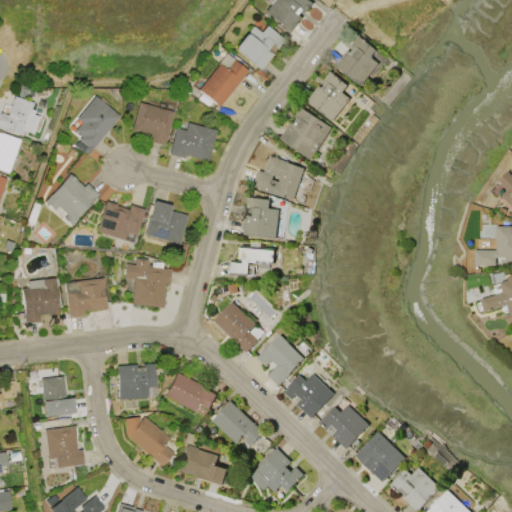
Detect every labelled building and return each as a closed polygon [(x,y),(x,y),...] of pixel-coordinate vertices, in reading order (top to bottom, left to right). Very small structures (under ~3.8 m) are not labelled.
[(289,31),(264,11),(268,5),(262,0),(310,0),(313,2),(306,11),(303,9),(299,14),(302,15),(289,31)] [(271,54),(259,70),(232,48),(250,26),(259,33),(264,26),(282,40),(275,49),(270,44),(266,50),(271,54)] [(360,86),(334,65),(347,50),(349,51),(353,47),(351,44),(358,36),(375,50),(370,57),(378,63),(360,86)] [(197,90),(218,64),(217,64),(225,53),(246,71),(218,106),(197,90)] [(332,121),(306,100),(318,85),(321,87),(325,81),(323,79),(330,70),(347,85),(342,91),(350,98),(332,121)] [(32,102),(21,135),(0,128),(0,113),(7,115),(13,96),(32,102)] [(75,119),(93,96),(118,116),(90,151),(77,140),(80,137),(73,131),(79,123),(75,119)] [(137,102),(172,112),(163,146),(148,142),(149,136),(130,131),(137,102)] [(310,159),(279,139),(290,122),(293,123),(296,118),(294,117),(300,107),(331,127),(310,159)] [(167,155),(174,128),(183,131),(186,123),(214,130),(206,161),(183,155),(182,159),(167,155)] [(19,139),(8,173),(0,170),(0,133),(1,134),(1,133),(19,139)] [(270,155),(304,168),(293,200),(278,194),(277,195),(252,186),(258,170),(273,176),(272,179),(279,182),(280,177),(264,171),(270,155)] [(498,180),(508,170),(511,174),(511,206),(501,196),(508,190),(498,180)] [(53,210),(43,202),(49,195),(49,196),(69,174),(75,180),(74,180),(82,187),(85,184),(97,195),(93,199),(92,199),(75,218),(76,219),(70,226),(62,218),(66,215),(56,207),(53,210)] [(279,209),(276,237),(243,233),(245,214),(252,215),(253,207),(246,207),(247,196),(270,199),(269,208),(279,209)] [(95,231),(105,201),(115,204),(114,205),(127,209),(128,204),(143,209),(134,235),(125,232),(123,240),(95,231)] [(185,215),(177,244),(143,234),(148,219),(147,219),(152,201),(169,206),(167,210),(185,215)] [(511,260),(505,261),(505,257),(496,257),(496,265),(475,265),(474,249),(496,249),(496,226),(511,225),(511,260)] [(240,247),(274,250),(273,261),(269,261),(268,268),(258,268),(259,260),(256,259),(256,262),(248,262),(248,267),(253,267),(252,274),(230,272),(231,262),(243,263),(243,258),(239,258),(240,247)] [(162,308),(130,305),(133,278),(123,277),(124,264),(134,265),(134,259),(146,260),(145,267),(150,268),(151,262),(161,263),(161,268),(169,269),(168,284),(162,284),(161,297),(163,297),(162,308)] [(507,276),(511,274),(511,311),(509,312),(507,305),(484,311),(480,299),(496,294),(494,286),(500,284),(499,281),(508,279),(507,276)] [(58,314),(47,316),(47,314),(38,315),(39,322),(23,324),(22,315),(19,289),(27,288),(26,281),(53,277),(54,287),(53,287),(57,311),(58,314)] [(63,283),(101,278),(102,289),(101,289),(104,310),(95,311),(95,310),(81,312),(82,316),(67,318),(63,283)] [(232,301),(255,324),(259,320),(267,328),(257,339),(258,339),(246,352),(213,321),(232,301)] [(256,357),(279,334),(303,358),(289,372),(290,373),(278,385),(267,374),(276,365),(271,360),(265,366),(256,357)] [(118,399),(115,366),(134,365),(135,372),(142,371),(141,364),(152,364),(154,386),(144,387),(145,397),(118,399)] [(175,372),(216,394),(208,409),(196,403),(192,411),(162,396),(175,372)] [(312,374),(334,394),(311,418),(296,404),(301,398),(297,394),(292,400),(283,391),(299,375),(305,381),(312,374)] [(27,380),(61,376),(64,398),(71,398),(73,413),(44,417),(40,390),(28,392),(27,380)] [(13,398),(13,382),(0,382),(1,398),(13,398)] [(230,400),(263,432),(251,444),(242,436),(235,443),(211,420),(230,400)] [(348,404),(368,424),(345,448),(331,435),(336,429),(331,424),(326,430),(318,423),(334,406),(340,412),(348,404)] [(142,417),(169,438),(163,445),(172,453),(161,465),(150,456),(149,457),(125,438),(122,419),(138,416),(139,421),(142,417)] [(42,431),(72,427),(75,451),(80,450),(82,465),(55,468),(54,459),(46,460),(42,431)] [(405,457),(382,482),(354,455),(377,431),(405,457)] [(185,445),(218,455),(215,464),(227,468),(222,485),(177,471),(185,445)] [(276,447),(290,461),(285,466),(290,471),(296,466),(303,474),(287,490),(280,484),(273,491),(267,485),(263,489),(248,476),(276,447)] [(418,467),(439,487),(416,511),(401,497),(404,495),(399,490),(396,492),(388,485),(404,468),(411,474),(418,467)] [(47,511),(46,510),(51,506),(48,502),(53,498),(57,502),(60,499),(59,498),(74,486),(85,500),(92,495),(103,509),(99,511),(47,511)] [(424,511),(447,489),(471,511),(424,511)] [(0,511),(0,492),(8,491),(11,511),(0,511)]
